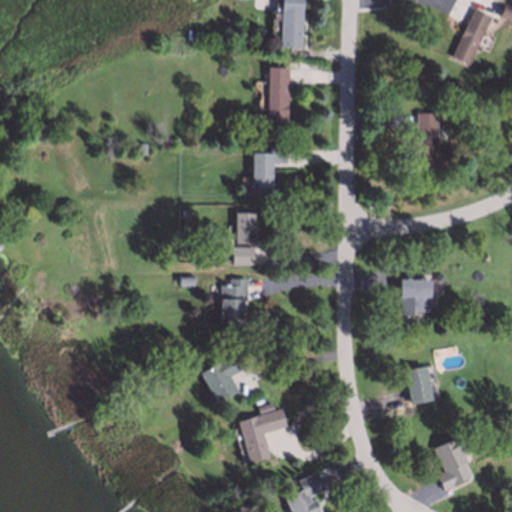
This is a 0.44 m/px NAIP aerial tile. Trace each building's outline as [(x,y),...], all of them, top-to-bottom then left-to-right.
[(276,44),(276,0),(299,0),(299,45),(276,44)] [(511,19),(496,14),(501,3),(511,7),(511,19)] [(466,62),(449,54),(470,7),(488,15),(466,62)] [(263,119),(263,65),(285,65),(285,119),(263,119)] [(440,84),(457,83),(457,99),(441,100),(440,84)] [(445,167),(411,166),(413,111),(435,112),(434,145),(445,145),(445,167)] [(132,150),(132,140),(143,140),(142,150),(132,150)] [(247,190),(248,152),(265,152),(265,143),(283,144),(282,160),(270,160),(269,191),(247,190)] [(178,213),(179,205),(187,206),(187,214),(178,213)] [(230,241),(230,211),(251,211),(251,241),(230,241)] [(228,263),(228,245),(248,245),(248,263),(228,263)] [(174,285),(173,273),(189,272),(189,284),(174,285)] [(216,321),(217,282),(224,282),(224,277),(242,277),(242,297),(239,297),(238,321),(216,321)] [(394,314),(394,277),(426,277),(426,314),(394,314)] [(212,400),(195,371),(232,350),(240,365),(224,374),(232,389),(212,400)] [(405,402),(398,368),(421,364),(428,397),(405,402)] [(244,460),(232,419),(276,406),(282,425),(257,432),(263,454),(244,460)] [(438,490),(430,473),(438,469),(427,446),(448,436),(451,443),(460,439),(466,451),(456,456),(466,476),(438,490)] [(287,511),(280,496),(296,488),(291,478),(312,469),(320,486),(304,494),(306,499),(310,497),(317,510),(313,511),(287,511)]
